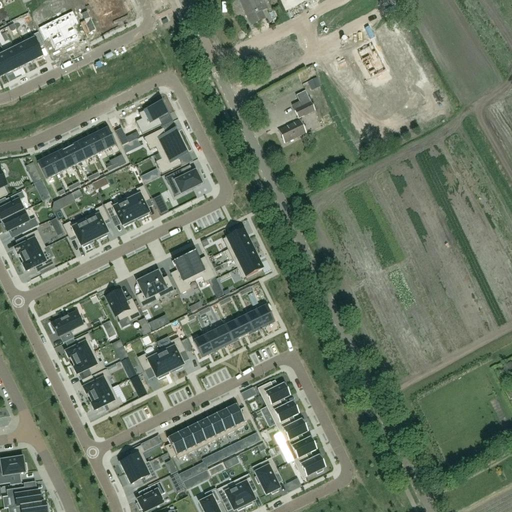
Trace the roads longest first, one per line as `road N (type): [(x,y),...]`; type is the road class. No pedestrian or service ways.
road 1 (residential): [(15,303),(220,202),(225,185),(171,81),(41,139),(0,148)]
road 2 (tertiary): [(429,511),(215,66)]
road 3 (residential): [(282,511),(347,474),(291,360),(91,453)]
road 4 (residential): [(143,0),(150,19),(142,31),(0,99)]
road 5 (residential): [(15,303),(91,453)]
